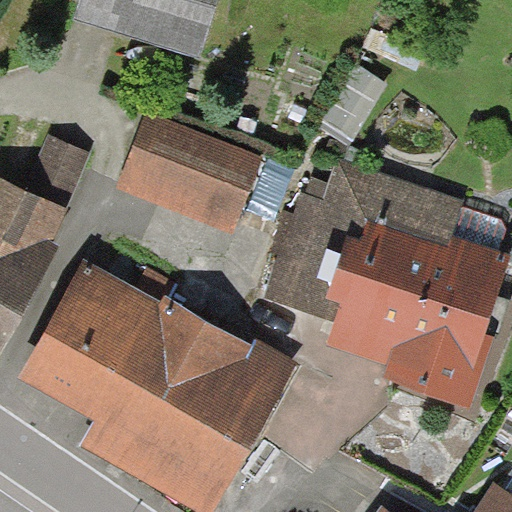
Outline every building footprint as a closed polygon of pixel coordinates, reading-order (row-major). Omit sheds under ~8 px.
[(82,0),(75,24),(200,63),(219,0),(82,0)] [(367,76),(339,138),(365,150),(393,89),(367,76)] [(255,162),(140,117),(110,191),(226,236),(255,162)] [(19,196),(65,217),(90,159),(45,139),(19,196)] [(319,203),(297,197),(268,302),(324,317),(316,347),(380,364),(373,389),(461,413),(511,225),(511,215),(329,166),(319,203)] [(0,338),(65,217),(19,196),(0,184),(0,338)] [(211,511),(289,372),(82,258),(16,378),(94,421),(76,453),(182,511),(211,511)] [(382,511),(374,507),(370,511),(511,511),(511,502),(493,490),(478,511),(382,511)]
